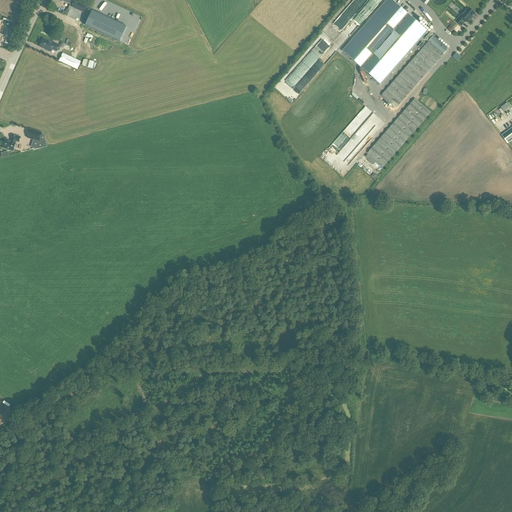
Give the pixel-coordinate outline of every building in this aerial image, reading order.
[(87,5),(75,0),(73,5),(72,7),(83,12),(87,5)] [(427,31),(391,0),(387,0),(343,51),(380,84),(427,31)] [(468,8),(456,22),(461,26),(466,21),(468,23),(473,17),(475,14),(468,8)] [(118,40),(124,25),(90,9),(84,24),(118,40)] [(350,34),(352,36),(372,13),(370,10),(350,34)] [(433,36),(381,96),(396,109),(448,49),(433,36)] [(44,39),(40,47),(51,52),(52,50),(57,52),(60,46),(55,44),(54,44),(44,39)] [(65,62),(73,65),(81,47),(74,44),(65,62)] [(415,99),(368,154),(379,164),(377,167),(380,169),(382,166),(384,167),(431,113),(415,99)] [(507,103),(501,108),(503,112),(510,107),(507,103)] [(376,125),(366,118),(371,111),(364,107),(356,119),(372,130),(376,125)] [(511,128),(502,136),(508,144),(511,140),(511,128)] [(42,133),(30,129),(27,138),(39,142),(42,133)] [(11,142),(5,140),(2,148),(13,151),(15,143),(16,141),(19,142),(20,137),(13,135),(11,139),(12,140),(11,142)] [(359,158),(355,162),(361,167),(364,164),(359,158)] [(375,173),(366,165),(365,167),(367,169),(366,171),(372,176),(375,173)]
